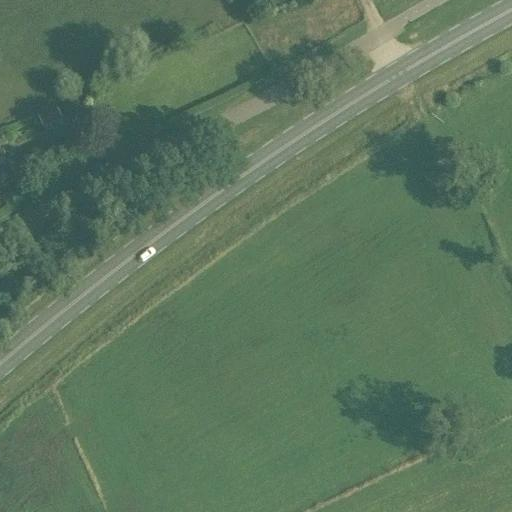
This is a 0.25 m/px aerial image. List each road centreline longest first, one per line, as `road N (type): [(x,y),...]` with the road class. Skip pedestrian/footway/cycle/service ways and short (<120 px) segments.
road 1 (primary): [(0,363),(247,171),(404,72)]
road 2 (unclassified): [(0,241),(379,35)]
road 3 (primary): [(404,72),(511,10)]
